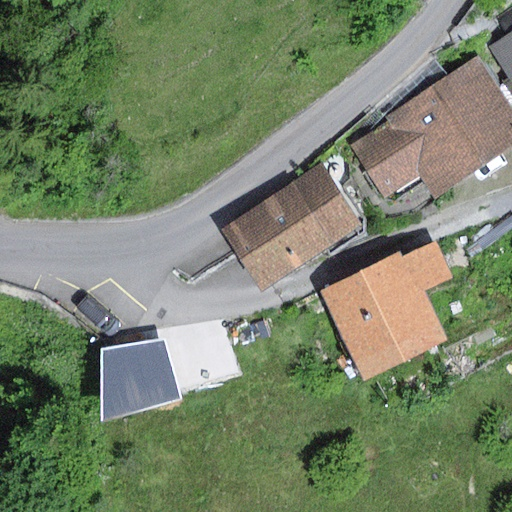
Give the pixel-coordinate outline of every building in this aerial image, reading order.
[(511,36),(495,49),(511,74),(511,82),(501,90),(511,102),(511,36)] [(480,59),(353,147),(390,200),(425,175),(443,200),(511,152),(511,104),(501,90),(480,59)] [(327,164),(227,232),(270,294),(370,226),(327,164)] [(410,251),(326,294),(371,383),(458,340),(434,292),(459,279),(441,244),(413,258),(410,251)] [(164,386),(152,333),(107,343),(120,397),(164,386)]
